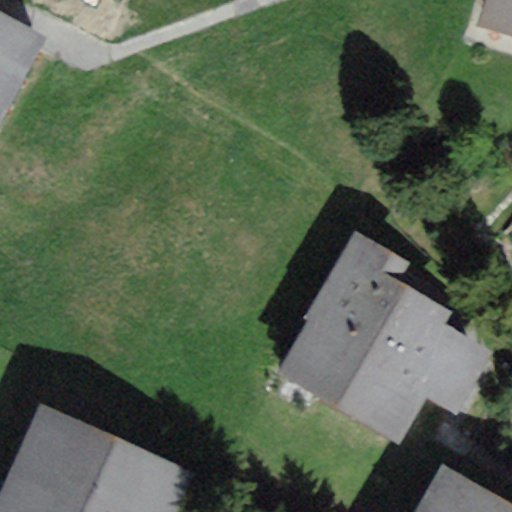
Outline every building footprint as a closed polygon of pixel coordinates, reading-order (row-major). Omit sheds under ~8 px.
[(511,0),(478,0),(466,36),(511,51),(511,0)] [(0,100),(30,49),(0,35),(0,100)] [(344,243),(268,383),(389,448),(413,404),(447,422),(481,359),(433,333),(441,318),(386,289),(396,271),(344,243)] [(166,511),(180,480),(26,411),(0,470),(0,511),(166,511)] [(497,511),(428,474),(407,511),(497,511)]
